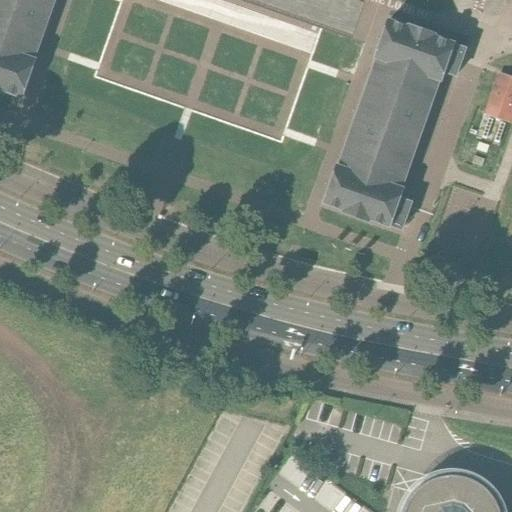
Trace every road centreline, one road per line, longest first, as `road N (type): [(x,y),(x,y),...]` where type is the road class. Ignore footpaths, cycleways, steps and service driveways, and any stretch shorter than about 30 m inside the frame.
road 1 (residential): [(511,328),(230,265),(0,177)]
road 2 (primary): [(511,354),(228,292),(0,207)]
road 3 (primary): [(0,237),(269,333),(511,383)]
road 4 (residential): [(0,268),(257,359),(511,410)]
